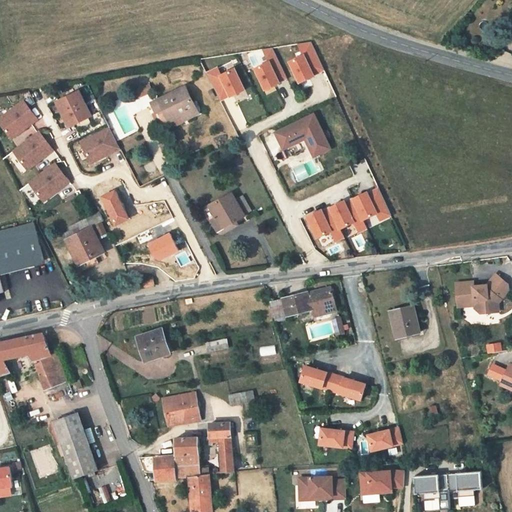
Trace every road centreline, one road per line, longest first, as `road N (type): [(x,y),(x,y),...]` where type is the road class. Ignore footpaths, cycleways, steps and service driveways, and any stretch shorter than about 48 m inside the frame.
road 1 (residential): [(209,288),(168,195),(139,196),(122,170),(79,178),(42,104)]
road 2 (secondary): [(299,0),(511,74)]
road 3 (unclassified): [(83,315),(152,511)]
road 4 (unclassified): [(318,272),(511,248)]
road 5 (residential): [(248,133),(318,272)]
road 6 (unclassified): [(83,315),(209,288)]
